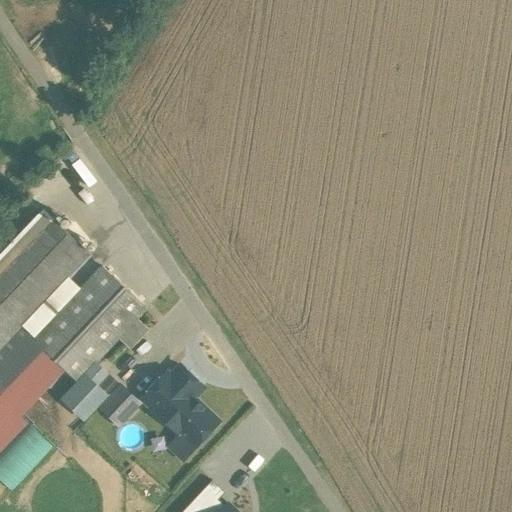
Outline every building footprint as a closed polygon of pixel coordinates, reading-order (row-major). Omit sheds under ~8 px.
[(44,211),(27,228),(38,238),(38,239),(55,221),(44,211)] [(55,221),(38,239),(38,238),(0,277),(0,348),(67,278),(90,254),(55,221)] [(80,291),(33,341),(42,350),(76,382),(147,308),(103,267),(80,291)] [(67,278),(0,348),(0,392),(1,393),(42,350),(33,341),(80,291),(67,278)] [(201,385),(180,366),(164,383),(160,380),(143,399),(179,433),(186,426),(201,440),(219,421),(191,395),(201,385)] [(117,386),(107,377),(98,387),(108,396),(117,386)] [(122,386),(102,407),(119,423),(139,402),(122,386)] [(182,511),(207,511),(225,494),(212,481),(182,511)]
